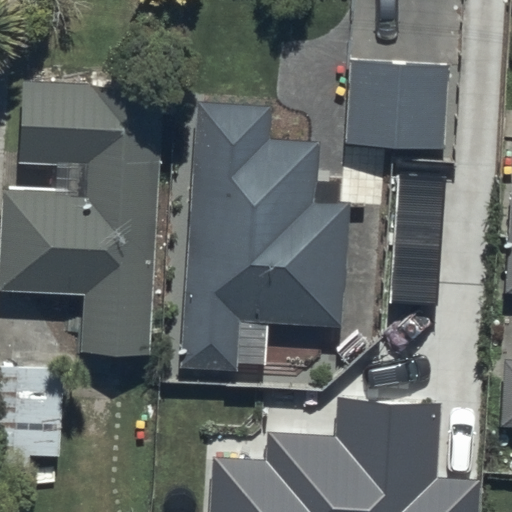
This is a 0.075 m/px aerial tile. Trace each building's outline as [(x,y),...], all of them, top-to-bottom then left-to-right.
[(449,49),(353,46),(349,146),(445,150),(449,49)] [(152,337),(161,76),(23,71),(20,154),(76,156),(75,181),(0,178),(0,279),(79,282),(77,334),(152,337)] [(268,93),(189,91),(177,358),(234,361),(236,313),(333,317),(339,193),(313,192),(316,131),(267,129),(268,93)] [(511,171),(508,172),(506,280),(511,280),(511,349),(501,349),(499,416),(511,416),(511,171)] [(0,450),(57,451),(57,356),(0,356),(0,450)] [(217,456),(213,511),(477,511),(480,475),(437,472),(441,397),(337,390),(334,427),(266,422),(264,459),(217,456)]
